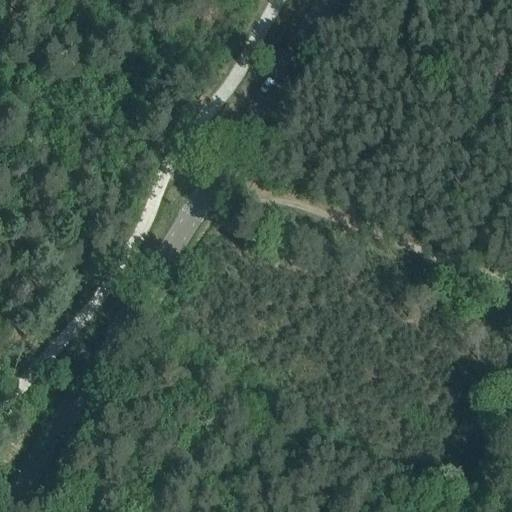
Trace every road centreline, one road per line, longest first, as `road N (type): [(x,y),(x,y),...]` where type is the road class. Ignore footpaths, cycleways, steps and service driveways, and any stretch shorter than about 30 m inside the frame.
road 1 (tertiary): [(10,511),(207,184),(331,0)]
road 2 (unknown): [(0,110),(511,299)]
road 3 (unknown): [(511,365),(443,511)]
